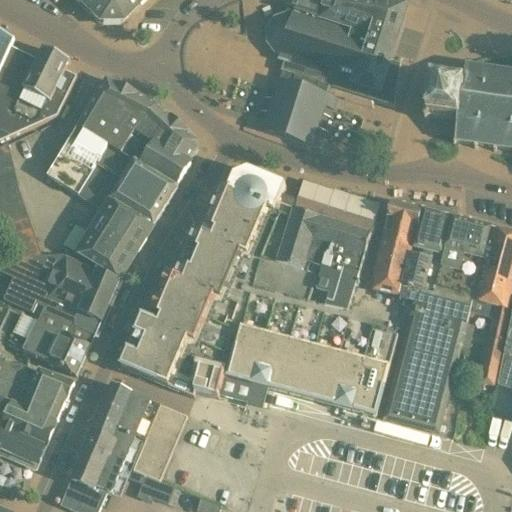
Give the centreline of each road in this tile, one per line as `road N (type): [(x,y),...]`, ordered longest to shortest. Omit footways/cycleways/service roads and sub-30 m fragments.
road 1 (residential): [(233,139),(141,294),(39,511)]
road 2 (residential): [(387,175),(435,0)]
road 3 (tertiary): [(0,7),(101,62),(165,59)]
road 4 (tertiary): [(233,139),(346,175),(387,175)]
road 5 (tertiary): [(387,175),(449,173),(511,194)]
